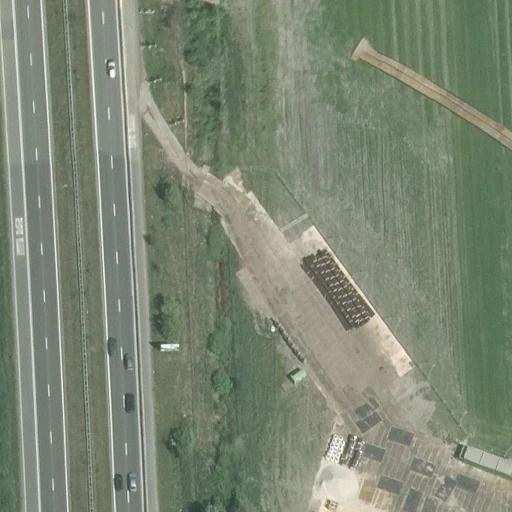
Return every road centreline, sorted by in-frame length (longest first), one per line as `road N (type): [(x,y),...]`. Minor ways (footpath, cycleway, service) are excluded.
road 1 (trunk): [(26,0),(53,511)]
road 2 (trunk): [(128,511),(102,0)]
